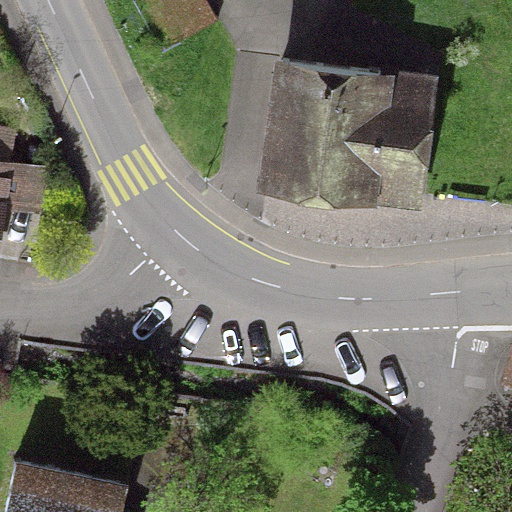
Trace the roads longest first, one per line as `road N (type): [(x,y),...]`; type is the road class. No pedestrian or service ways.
road 1 (tertiary): [(174,230),(227,266),(309,296),(469,291)]
road 2 (tertiary): [(49,0),(103,128),(174,230)]
road 3 (residential): [(0,310),(73,309),(125,281),(174,230)]
road 4 (residential): [(462,326),(447,416),(417,511)]
